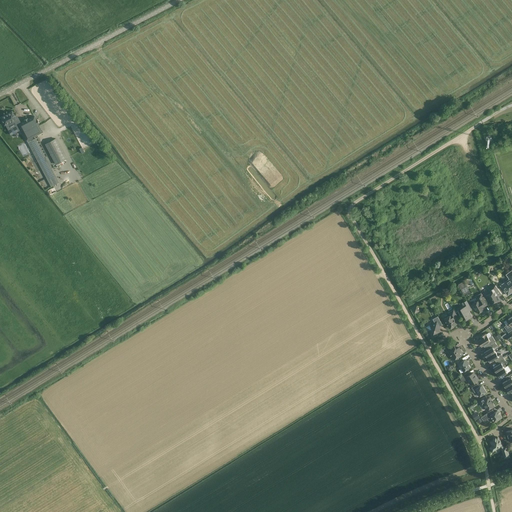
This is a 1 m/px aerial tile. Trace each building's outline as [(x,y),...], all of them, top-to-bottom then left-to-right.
[(15,120),(15,119),(16,119),(12,112),(12,111),(11,111),(11,112),(1,117),(0,117),(0,118),(2,121),(1,121),(2,125),(4,124),(4,125),(5,125),(6,127),(12,123),(16,122),(15,120)] [(34,116),(29,119),(28,119),(27,119),(28,118),(27,118),(24,120),(25,121),(24,121),(18,124),(26,140),(27,140),(28,143),(49,181),(51,186),(59,182),(56,177),(35,138),(34,136),(42,132),(38,123),(39,123),(37,119),(37,120),(36,120),(34,116)] [(18,131),(5,138),(7,143),(21,136),(18,131)] [(66,159),(55,138),(44,144),(55,165),(66,159)] [(84,161),(80,151),(69,157),(73,166),(84,161)] [(46,178),(40,181),(43,187),(49,183),(46,178)] [(511,270),(506,275),(509,279),(501,286),(502,288),(505,292),(506,291),(509,294),(511,292),(511,270)] [(502,294),(495,285),(488,290),(490,294),(486,296),(491,304),(495,302),(495,301),(496,300),(497,302),(501,300),(498,296),(502,294)] [(478,301),(472,304),(478,313),(484,310),(482,308),(487,305),(485,301),(481,294),(476,297),(478,301)] [(471,308),(469,304),(464,307),(464,306),(457,310),(458,312),(460,316),(463,315),(464,318),(465,318),(466,320),(472,316),(468,309),(471,308)] [(458,318),(454,310),(448,313),(450,316),(444,319),(449,328),(450,328),(451,329),(453,328),(453,326),(457,324),(454,320),(458,318)] [(442,325),(438,316),(433,319),(435,323),(430,326),(429,325),(426,327),(428,331),(432,338),(438,335),(437,333),(440,331),(438,328),(442,325)] [(478,341),(479,343),(479,344),(480,344),(482,346),(489,342),(490,345),(495,342),(492,336),(488,338),(486,334),(483,335),(482,335),(483,336),(480,337),(481,339),(478,341)] [(497,341),(495,342),(490,345),(487,347),(488,347),(489,349),(484,352),(487,357),(496,352),(493,348),(497,346),(497,345),(503,341),(501,338),(497,341)] [(447,350),(453,360),(456,359),(458,357),(459,357),(461,355),(463,354),(459,347),(456,349),(454,346),(447,350)] [(494,360),(496,362),(503,358),(501,354),(498,356),(496,352),(487,357),(490,362),(494,360)] [(503,358),(496,362),(497,364),(497,365),(493,368),(496,373),(504,368),(506,367),(504,363),(506,362),(503,358)] [(468,362),(466,359),(461,362),(459,360),(457,361),(456,362),(461,369),(461,368),(463,372),(470,368),(467,362),(468,362)] [(504,368),(496,373),(499,378),(507,373),(504,368)] [(476,376),(474,372),(467,376),(466,374),(459,377),(462,381),(467,378),(471,385),(479,380),(477,376),(476,376)] [(506,378),(507,377),(508,379),(503,383),(506,388),(511,384),(511,373),(505,378),(506,378)] [(480,388),(478,384),(471,388),(475,393),(477,392),(480,397),(487,393),(483,386),(480,388)] [(487,399),(486,396),(478,401),(481,405),(482,404),(487,410),(494,406),(490,400),(491,400),(490,398),(487,399)] [(494,413),(493,410),(481,417),(483,422),(489,418),(492,421),(493,420),(494,422),(495,422),(496,422),(499,420),(502,417),(499,413),(498,413),(497,411),(494,413)] [(503,445),(498,437),(490,442),(493,446),(490,448),(492,451),(503,445)] [(508,453),(506,446),(501,448),(504,459),(510,457),(508,453)]
